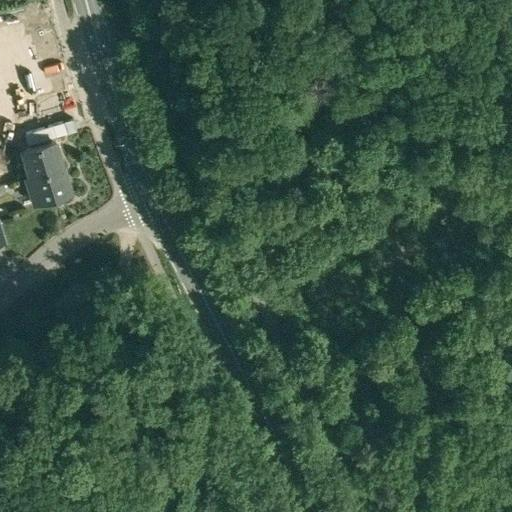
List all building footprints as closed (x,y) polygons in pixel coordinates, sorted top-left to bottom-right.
[(29,62),(38,82),(49,77),(40,57),(29,62)] [(10,58),(0,61),(0,79),(6,101),(21,96),(10,58)] [(33,202),(71,190),(55,138),(21,149),(29,175),(25,176),(33,202)] [(5,183),(16,179),(13,171),(3,175),(5,183)] [(20,194),(8,196),(10,210),(22,208),(20,194)]
